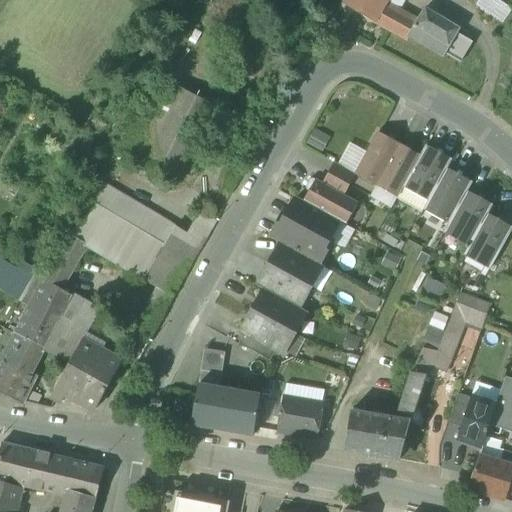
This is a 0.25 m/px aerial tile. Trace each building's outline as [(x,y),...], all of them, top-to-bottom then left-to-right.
[(347,5),(375,22),(383,7),(386,0),(348,0),(346,5),(347,5)] [(479,0),(476,6),(502,24),(511,10),(496,0),(479,0)] [(396,15),(383,7),(375,22),(374,22),(388,29),(396,15)] [(424,12),(415,25),(407,38),(408,38),(443,59),(445,56),(457,34),(459,31),(426,11),(427,11),(425,9),(423,11),(424,12)] [(415,25),(396,15),(388,29),(407,40),(408,38),(407,38),(415,25)] [(445,56),(460,64),(472,43),(457,34),(445,56)] [(511,55),(500,77),(511,83),(511,55)] [(164,81),(142,126),(128,155),(175,183),(212,107),(164,81)] [(109,143),(128,155),(142,126),(124,117),(109,143)] [(355,176),(376,187),(399,145),(378,134),(355,176)] [(420,157),(399,145),(376,187),(397,199),(402,189),(420,157)] [(425,147),(420,157),(402,189),(428,203),(446,169),(451,161),(425,147)] [(333,164),(328,175),(349,186),(354,176),(333,164)] [(463,179),(446,169),(428,203),(423,211),(448,225),(467,192),(471,184),(463,179)] [(343,197),(349,186),(328,175),(322,185),(343,197)] [(338,222),(345,226),(357,205),(343,197),(322,185),(315,181),(312,180),(310,180),(305,188),(306,191),(309,192),(303,202),(338,222)] [(102,183),(90,203),(163,247),(175,227),(102,183)] [(492,206),(467,192),(448,225),(443,234),(469,248),(487,215),(492,206)] [(273,240),(280,244),(315,264),(338,222),(303,202),(296,199),(273,240)] [(143,281),(163,247),(90,203),(71,237),(69,235),(49,268),(51,270),(47,278),(48,278),(30,309),(29,308),(14,334),(39,350),(69,366),(83,341),(93,325),(100,311),(61,290),(86,247),(143,281)] [(211,207),(207,205),(203,206),(200,209),(199,213),(201,216),(205,219),(210,218),(213,214),(213,210),(211,207)] [(188,234),(156,287),(173,298),(207,237),(215,221),(210,218),(205,219),(201,216),(199,213),(188,234)] [(511,230),(511,228),(487,215),(469,248),(464,257),(489,271),(508,238),(511,230)] [(188,234),(175,227),(163,247),(143,281),(155,288),(156,287),(188,234)] [(322,268),(315,264),(280,244),(268,265),(310,289),(322,268)] [(0,277),(0,290),(19,302),(32,280),(31,279),(8,264),(0,277)] [(299,310),(310,289),(268,265),(257,286),(264,290),(299,310)] [(36,271),(31,279),(32,280),(19,302),(29,308),(30,309),(48,278),(47,278),(36,271)] [(150,339),(173,298),(156,287),(155,288),(141,313),(149,318),(140,333),(150,339)] [(306,314),(299,310),(264,290),(252,311),(294,335),(306,314)] [(463,324),(481,330),(489,308),(459,297),(451,317),(450,319),(463,324)] [(283,355),(294,335),(252,311),(240,332),(244,334),(275,352),(283,355)] [(423,349),(411,374),(426,376),(431,367),(445,372),(463,324),(450,319),(437,353),(423,349)] [(83,341),(103,352),(113,336),(93,325),(83,341)] [(0,361),(0,393),(23,405),(24,402),(29,392),(37,378),(27,373),(39,350),(14,334),(0,361)] [(270,362),(275,352),(244,334),(238,345),(270,362)] [(85,404),(96,410),(122,362),(103,352),(83,341),(69,366),(51,397),(61,403),(65,397),(83,408),(85,404)] [(201,372),(221,375),(225,354),(204,351),(201,372)] [(426,378),(426,376),(411,374),(409,373),(394,420),(409,422),(410,422),(424,377),(426,378)] [(511,381),(505,379),(495,406),(489,424),(511,431),(511,381)] [(251,437),(253,437),(253,436),(259,396),(258,395),(258,396),(203,386),(198,385),(196,398),(189,397),(187,406),(195,407),(192,426),(191,426),(193,427),(193,426),(234,433),(234,434),(236,434),(251,436),(251,437)] [(24,402),(39,406),(40,398),(29,392),(24,402)] [(448,424),(460,428),(470,399),(458,395),(448,424)] [(277,433),(316,440),(322,405),(283,398),(277,433)] [(481,448),(489,424),(495,406),(470,398),(470,399),(460,428),(456,440),(481,448)] [(406,434),(409,422),(394,420),(350,412),(343,452),(399,461),(405,438),(406,434)] [(24,488),(44,493),(53,457),(53,456),(1,444),(0,448),(0,483),(23,490),(24,488)] [(67,460),(53,457),(44,493),(58,496),(67,460)] [(468,491),(505,502),(511,479),(511,467),(479,457),(478,457),(469,487),(468,491)] [(91,511),(103,472),(104,469),(67,460),(58,496),(65,498),(60,511),(91,511)] [(0,511),(16,511),(23,490),(0,483),(0,511)] [(227,511),(229,503),(214,500),(214,498),(201,495),(200,497),(175,492),(171,511),(227,511)]
